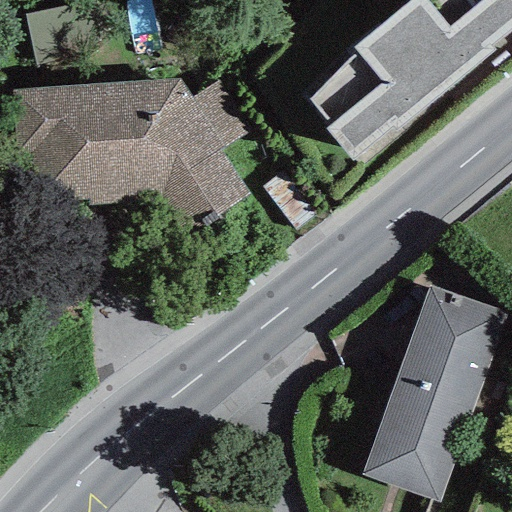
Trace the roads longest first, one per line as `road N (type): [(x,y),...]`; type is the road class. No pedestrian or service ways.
road 1 (tertiary): [(511,121),(248,338)]
road 2 (tertiary): [(248,338),(110,449),(48,511)]
road 3 (residential): [(248,338),(266,397),(280,511)]
